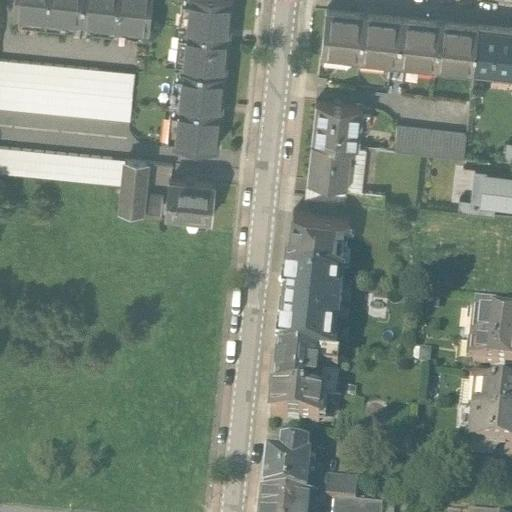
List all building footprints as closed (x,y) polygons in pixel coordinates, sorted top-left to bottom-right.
[(13,0),(12,14),(80,21),(82,0),(13,0)] [(151,0),(82,0),(80,21),(149,28),(151,0)] [(187,0),(180,68),(224,73),(232,0),(187,0)] [(322,56),(398,64),(403,20),(327,12),(322,56)] [(477,28),(403,20),(398,64),(472,71),(477,28)] [(511,32),(477,28),(472,71),(511,75),(511,32)] [(0,108),(129,122),(134,74),(0,60),(0,108)] [(173,145),(217,150),(224,73),(180,68),(173,145)] [(338,74),(329,73),(328,82),(337,82),(338,74)] [(315,103),(312,143),(358,148),(362,107),(315,103)] [(394,128),(392,151),(463,159),(466,136),(394,128)] [(312,143),(307,182),(346,187),(346,191),(362,192),(367,148),(358,148),(312,143)] [(0,173),(122,185),(124,161),(0,149),(0,173)] [(147,163),(124,161),(122,185),(119,211),(142,213),(144,193),(147,163)] [(509,176),(474,172),(471,203),(471,204),(494,207),(506,208),(506,206),(511,206),(511,178),(509,178),(509,176)] [(168,181),(167,195),(165,215),(209,219),(212,185),(168,181)] [(385,195),(362,192),(346,191),(346,187),(307,182),(305,198),(314,199),(337,202),(384,207),(385,195)] [(167,195),(144,193),(142,213),(165,215),(167,195)] [(335,214),(337,202),(314,199),(313,211),(335,214)] [(493,219),(494,207),(471,204),(471,203),(459,202),(458,216),(493,219)] [(292,212),(286,273),(341,279),(348,219),(292,212)] [(338,306),(341,279),(286,273),(278,348),(333,354),(337,315),(335,314),(336,306),(338,306)] [(499,298),(474,295),(472,306),(497,309),(499,298)] [(472,306),(471,322),(475,322),(471,357),(504,360),(511,361),(511,310),(497,309),(472,306)] [(340,368),(341,355),(333,354),(278,348),(273,388),(314,392),(318,360),(325,367),(340,368)] [(417,363),(429,365),(431,349),(419,348),(417,363)] [(511,361),(504,360),(503,373),(511,374),(511,361)] [(472,370),(471,383),(477,384),(477,381),(500,384),(501,373),(472,370)] [(458,407),(474,409),(511,413),(511,385),(500,384),(477,381),(477,384),(471,383),(460,382),(458,407)] [(355,387),(345,386),(344,395),(354,396),(355,387)] [(322,393),(314,392),(273,388),(270,416),(319,420),(322,393)] [(511,441),(511,413),(474,409),(471,437),(494,439),(511,441)] [(471,437),(469,450),(493,452),(494,439),(471,437)] [(266,454),(263,491),(306,496),(309,459),(316,460),(317,449),(281,445),(280,455),(266,454)] [(325,498),(334,499),(355,501),(357,481),(327,477),(325,498)] [(260,511),(308,511),(310,496),(306,496),(263,491),(260,511)] [(334,499),(332,511),(380,511),(382,504),(355,501),(334,499)]
